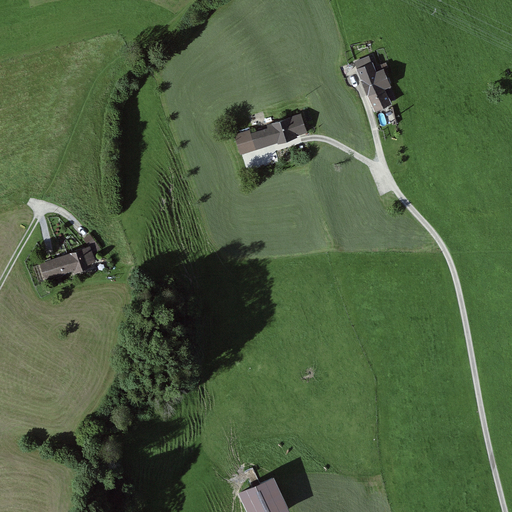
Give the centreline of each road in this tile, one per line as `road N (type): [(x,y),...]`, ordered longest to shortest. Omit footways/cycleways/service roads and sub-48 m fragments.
road 1 (track): [(508,511),(455,276),(440,241),(387,177),(351,64)]
road 2 (track): [(0,285),(53,189),(92,90),(206,0)]
